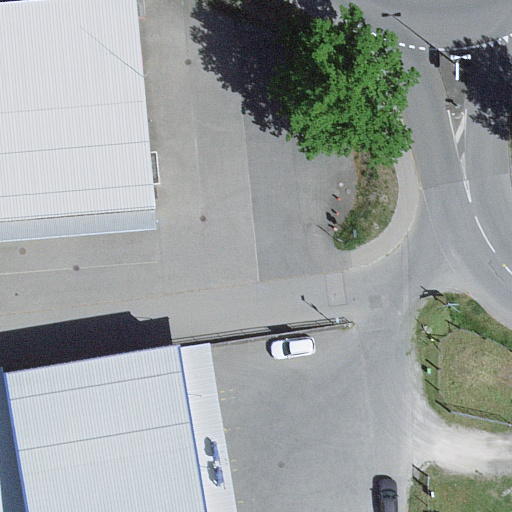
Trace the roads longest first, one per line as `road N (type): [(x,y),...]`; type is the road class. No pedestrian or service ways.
road 1 (unclassified): [(0,328),(389,291),(487,247)]
road 2 (track): [(389,291),(382,346),(390,511)]
road 3 (unclassified): [(379,7),(461,173)]
road 4 (unclassified): [(461,173),(498,13)]
road 5 (track): [(385,418),(425,444),(470,455),(511,451)]
road 6 (tertiary): [(379,7),(417,21),(458,23),(498,13)]
